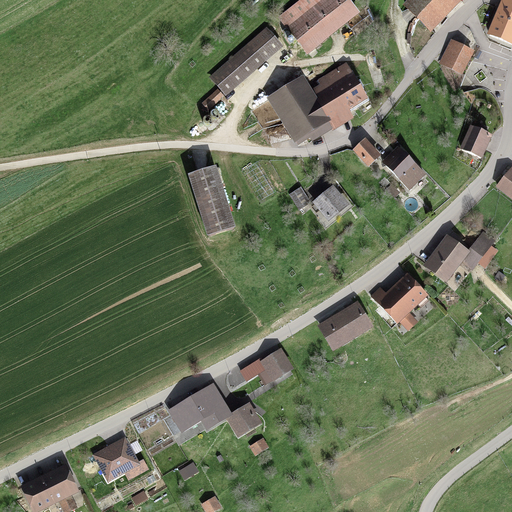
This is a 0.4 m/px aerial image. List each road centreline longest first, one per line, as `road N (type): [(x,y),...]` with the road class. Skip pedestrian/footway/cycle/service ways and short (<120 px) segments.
road 1 (residential): [(511,112),(502,160),(362,287),(269,346),(0,479)]
road 2 (residential): [(479,0),(357,138),(316,152),(209,144)]
road 3 (track): [(0,169),(209,144)]
road 4 (unclassified): [(511,431),(442,484),(426,511)]
